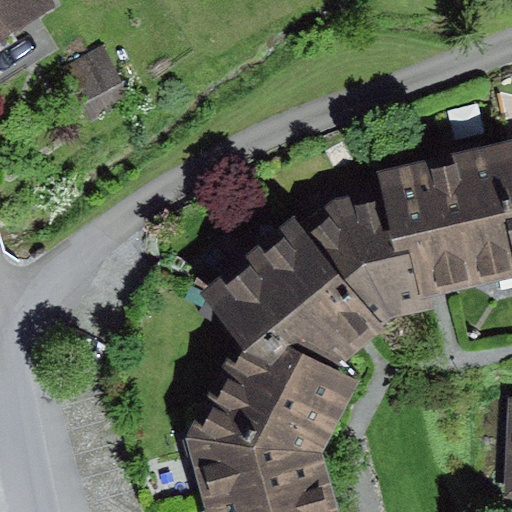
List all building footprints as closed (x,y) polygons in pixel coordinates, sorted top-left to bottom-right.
[(0,0),(0,39),(55,5),(51,0),(0,0)] [(93,120),(132,99),(104,48),(65,69),(93,120)] [(511,142),(380,173),(388,199),(419,301),(511,278),(511,142)] [(419,301),(388,199),(358,208),(351,191),(300,222),(381,325),(393,316),(421,311),(419,301)] [(381,325),(300,222),(204,293),(247,352),(325,389),(386,329),(381,325)] [(325,389),(247,352),(186,438),(206,511),(340,511),(324,454),(349,399),(325,389)]
